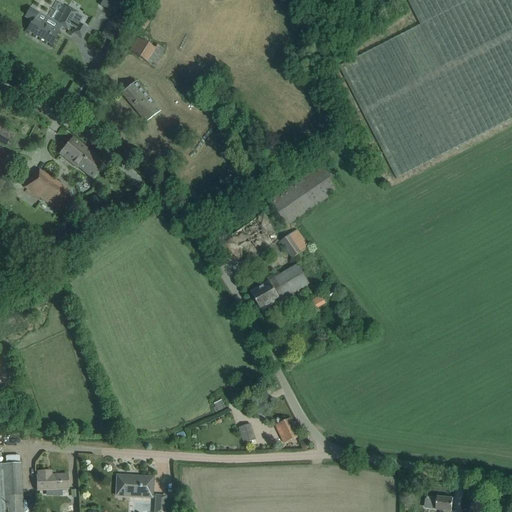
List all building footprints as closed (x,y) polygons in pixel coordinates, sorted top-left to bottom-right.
[(102,0),(100,4),(115,12),(120,0),(102,0)] [(511,0),(407,0),(420,25),(339,67),(396,179),(511,119),(511,0)] [(36,3),(33,8),(49,18),(53,12),(36,3)] [(30,8),(25,17),(32,21),(27,30),(51,44),(62,26),(67,29),(70,25),(76,28),(79,23),(83,16),(77,13),(67,7),(58,23),(38,12),(30,8)] [(151,25),(156,18),(149,14),(144,21),(151,25)] [(87,28),(79,23),(76,28),(73,33),(82,38),(87,28)] [(129,51),(158,69),(166,56),(162,53),(165,49),(157,45),(155,49),(139,39),(141,36),(138,34),(136,37),(133,35),(131,37),(136,41),(129,51)] [(145,122),(160,110),(135,81),(121,93),(145,122)] [(79,166),(94,179),(105,165),(72,138),(60,153),(78,167),(79,166)] [(340,190),(323,165),(270,202),(287,226),(340,190)] [(23,185),(56,209),(65,197),(62,195),(66,190),(41,171),(36,177),(32,173),(23,185)] [(264,213),(224,241),(237,260),(274,234),(271,228),(273,227),(264,213)] [(292,259),(309,247),(297,230),(280,242),(292,259)] [(280,301),(309,284),(298,265),(276,277),(274,274),(267,279),(269,282),(251,292),(262,311),(279,301),(280,301)] [(326,303),(321,296),(311,302),(316,309),(326,303)] [(214,408),(216,413),(225,408),(219,397),(213,401),(216,407),(214,408)] [(285,444),(298,438),(289,419),(276,426),(285,444)] [(244,443),(255,440),(250,425),(239,428),(244,443)] [(0,511),(23,511),(21,463),(19,464),(19,456),(5,457),(5,464),(0,464),(0,511)] [(46,494),(53,494),(53,490),(68,489),(67,474),(47,475),(47,471),(37,472),(37,476),(36,476),(37,491),(46,490),(46,494)] [(116,496),(152,498),(153,478),(117,476),(116,496)] [(164,511),(165,497),(156,496),(154,511),(164,511)] [(426,496),(425,508),(435,509),(435,510),(440,511),(439,511),(451,511),(453,499),(437,497),(426,496)]
